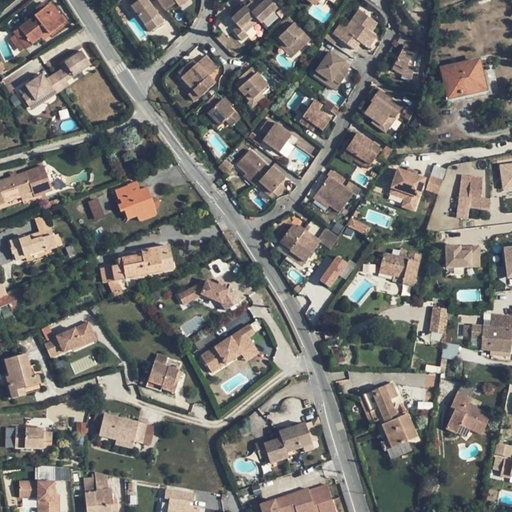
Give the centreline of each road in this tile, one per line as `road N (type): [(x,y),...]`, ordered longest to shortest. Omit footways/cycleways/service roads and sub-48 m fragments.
road 1 (tertiary): [(248,233),(304,329),(362,511)]
road 2 (residential): [(379,0),(394,10),(397,28),(297,200),(248,233)]
road 3 (tertiary): [(132,86),(248,233)]
